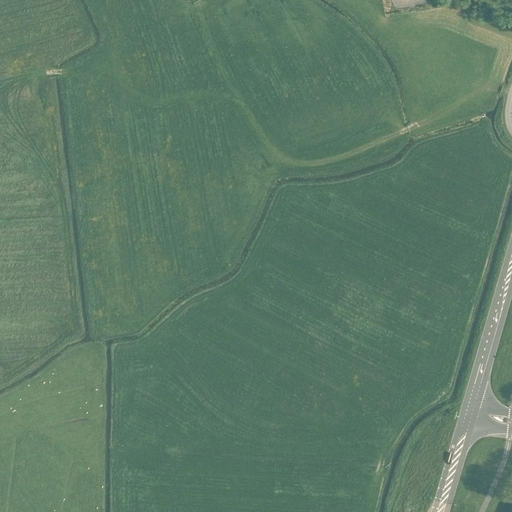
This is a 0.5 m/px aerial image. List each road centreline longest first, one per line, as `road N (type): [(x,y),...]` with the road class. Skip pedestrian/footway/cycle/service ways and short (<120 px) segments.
road 1 (track): [(196,0),(278,161),(304,164),(359,150),(475,88),(511,93)]
road 2 (secondary): [(470,407),(511,261)]
